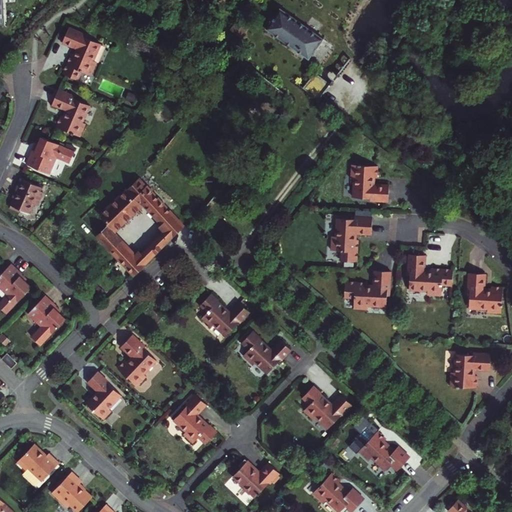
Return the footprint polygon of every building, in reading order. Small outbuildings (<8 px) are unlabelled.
[(321,38),(280,6),(264,26),(306,58),(321,38)] [(243,35),(248,26),(235,20),(230,29),(243,35)] [(382,31),(396,43),(403,34),(398,29),(390,22),(382,31)] [(86,34),(69,26),(61,44),(74,49),(72,54),(69,53),(60,72),(76,79),(81,70),(92,75),(97,62),(95,61),(102,44),(85,37),(86,34)] [(412,57),(416,52),(413,50),(417,45),(411,39),(403,49),(412,57)] [(326,85),(309,71),(298,85),(314,99),(326,85)] [(75,95),(59,88),(51,106),(64,112),(62,116),(60,115),(55,127),(80,138),(86,125),(82,123),(89,105),(73,99),(75,95)] [(304,112),(297,106),(292,113),(298,119),(304,112)] [(26,164),(49,174),(56,158),(69,164),(75,151),(61,145),(60,146),(41,138),(38,145),(35,144),(26,164)] [(382,179),(382,167),(355,166),(354,179),(357,179),(356,198),(373,199),(373,201),(388,202),(389,184),(379,184),(379,179),(382,179)] [(38,205),(44,188),(20,177),(12,196),(13,196),(10,203),(31,212),(35,203),(38,205)] [(133,180),(96,216),(109,229),(135,203),(128,196),(130,194),(163,227),(133,256),(104,227),(94,238),(129,273),(177,225),(133,180)] [(311,215),(307,212),(302,218),(306,221),(311,215)] [(371,233),(372,216),(354,215),(354,218),(336,217),(335,235),(333,235),(332,249),(342,249),(341,259),(358,260),(360,238),(358,238),(358,232),(371,233)] [(425,255),(408,254),(407,272),(409,272),(408,290),(426,291),(426,293),(440,294),(440,284),(450,285),(452,268),(429,266),(429,268),(424,268),(425,255)] [(9,266),(0,276),(0,292),(4,296),(0,300),(0,312),(4,316),(15,305),(14,304),(28,289),(22,283),(25,281),(9,266)] [(392,270),(375,270),(374,284),(369,284),(370,282),(347,281),(346,297),(356,298),(356,306),(370,307),(370,304),(387,305),(388,288),(391,288),(392,270)] [(484,285),(485,271),(468,270),(467,288),(469,288),(468,306),(486,307),(485,309),(499,310),(501,284),(489,283),(489,285),(484,285)] [(207,312),(201,318),(210,326),(213,323),(226,336),(239,322),(240,322),(250,312),(239,302),(230,312),(218,301),(218,300),(211,293),(200,305),(207,312)] [(45,295),(28,313),(40,325),(30,335),(40,345),(51,334),(50,333),(64,317),(59,312),(61,310),(45,295)] [(252,364),(254,361),(267,373),(281,359),(281,360),(291,349),(281,339),(271,349),(259,338),(260,337),(253,331),(241,342),(249,349),(243,355),(252,364)] [(126,359),(117,368),(137,386),(146,376),(144,373),(156,360),(144,348),(145,346),(132,334),(121,346),(132,357),(128,361),(126,359)] [(478,368),(491,369),(492,352),(474,351),(474,354),(457,353),(455,370),(453,370),(452,384),(478,386),(479,373),(477,373),(478,368)] [(0,361),(1,363),(8,369),(15,363),(5,354),(0,358),(0,361)] [(86,403),(104,419),(112,411),(109,408),(122,395),(108,382),(108,381),(98,371),(88,382),(98,391),(86,403)] [(309,404),(304,410),(312,418),(315,416),(328,428),(341,414),(342,415),(352,404),(341,394),(332,404),(320,393),(321,392),(313,386),(302,397),(309,404)] [(184,435),(193,443),(199,437),(206,443),(217,432),(210,425),(209,425),(197,414),(207,404),(196,394),(186,405),(187,405),(174,419),(187,432),(184,435)] [(369,460),(372,457),(385,470),(391,464),(397,470),(410,457),(398,446),(394,450),(384,441),(386,439),(377,431),(375,433),(367,426),(361,433),(359,431),(351,440),(353,441),(349,446),(356,453),(359,450),(369,460)] [(17,462),(26,470),(28,467),(42,481),(60,462),(49,452),(47,455),(34,443),(17,462)] [(259,471),(245,458),(238,466),(240,468),(233,476),(240,483),(239,484),(249,495),(251,493),(255,497),(269,482),(270,483),(280,473),(268,462),(259,471)] [(69,504),(78,511),(92,497),(79,484),(81,481),(72,471),(52,493),(67,507),(69,504)] [(326,499),(339,511),(345,506),(352,511),(364,499),(352,488),(348,492),(338,483),(340,481),(331,473),(313,492),(323,502),(326,499)] [(15,511),(0,497),(0,511),(15,511)] [(470,511),(468,510),(468,509),(457,499),(448,510),(449,511),(470,511)]
